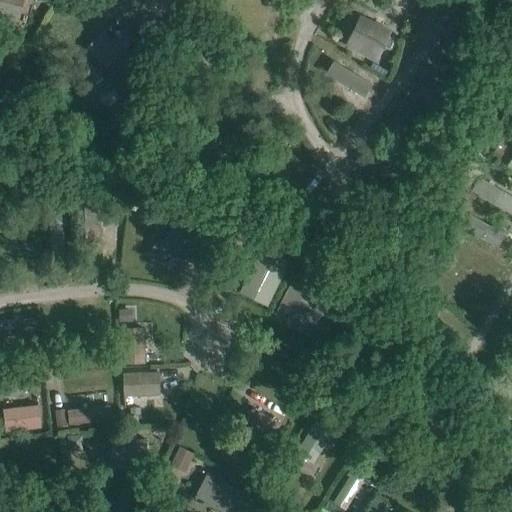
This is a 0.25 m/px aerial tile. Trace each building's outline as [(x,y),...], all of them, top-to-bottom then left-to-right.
[(0,0),(0,14),(5,16),(4,19),(16,22),(17,18),(20,18),(25,0),(0,0)] [(349,42),(376,55),(381,46),(393,52),(398,42),(386,36),(387,34),(360,20),(349,42)] [(364,92),(357,99),(364,105),(370,98),(366,94),(364,92)] [(207,162),(223,135),(203,123),(187,150),(207,162)] [(511,213),(511,196),(468,169),(459,183),(511,213)] [(74,196),(67,197),(67,199),(68,214),(76,214),(75,198),(74,196)] [(125,196),(116,197),(116,210),(125,209),(125,196)] [(111,200),(85,199),(84,242),(110,243),(111,200)] [(318,209),(306,202),(293,224),(306,232),(318,209)] [(46,205),(51,257),(67,255),(62,204),(46,205)] [(458,205),(451,217),(498,244),(505,231),(458,205)] [(177,263),(178,257),(193,263),(208,218),(177,207),(166,240),(162,239),(154,243),(149,254),(153,265),(168,270),(177,263)] [(447,227),(443,234),(452,239),(456,232),(447,227)] [(262,247),(239,292),(267,307),(291,262),(262,247)] [(308,317),(317,300),(290,286),(273,318),(325,344),(332,329),(308,317)] [(121,328),(122,365),(146,364),(145,327),(121,328)] [(3,356),(37,352),(35,330),(1,334),(3,356)] [(472,399),(483,376),(460,365),(451,388),(472,399)] [(123,373),(124,396),(160,395),(159,372),(123,373)] [(249,422),(281,441),(295,416),(265,397),(249,422)] [(511,418),(493,401),(476,418),(494,435),(511,418)] [(111,403),(69,405),(70,422),(112,420),(111,403)] [(42,428),(40,404),(2,408),(5,432),(42,428)] [(315,420),(295,453),(313,464),(334,430),(315,420)] [(56,438),(42,439),(46,477),(59,476),(56,438)] [(149,467),(147,439),(108,441),(110,469),(149,467)] [(241,511),(251,494),(208,471),(192,500),(203,505),(204,503),(220,511),(241,511)] [(346,508),(363,482),(351,475),(335,500),(346,508)]
